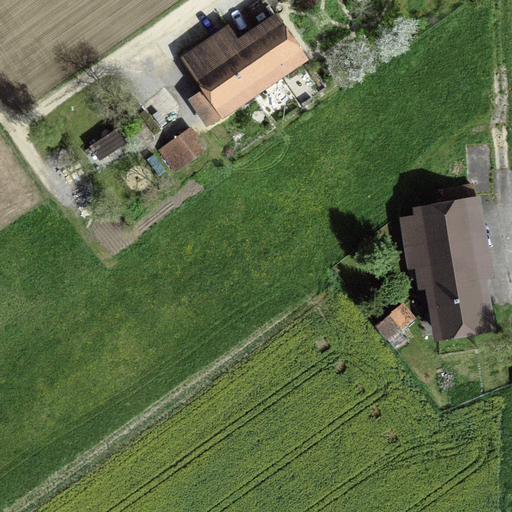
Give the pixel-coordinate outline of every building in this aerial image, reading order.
[(228,27),(183,59),(206,92),(193,101),(208,124),(253,94),(247,86),(281,63),(286,71),(305,58),(282,24),(244,50),(228,27)] [(126,138),(119,128),(91,147),(97,157),(126,138)] [(190,129),(172,142),(187,163),(202,152),(194,142),(198,139),(190,129)] [(440,212),(403,218),(412,267),(431,264),(442,331),(485,324),(466,207),(478,205),(473,185),(436,192),(440,212)] [(409,343),(399,330),(414,319),(402,305),(377,325),(397,353),(409,343)]
